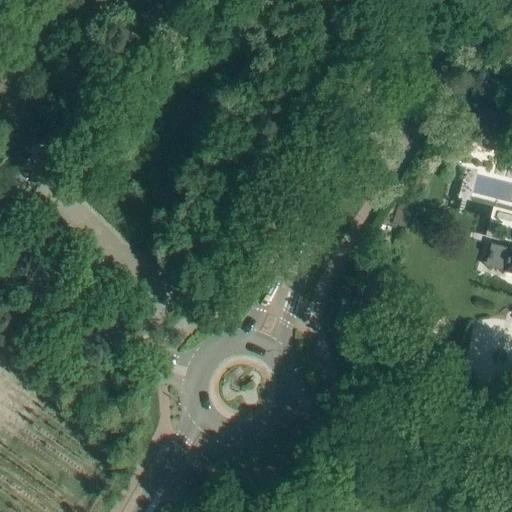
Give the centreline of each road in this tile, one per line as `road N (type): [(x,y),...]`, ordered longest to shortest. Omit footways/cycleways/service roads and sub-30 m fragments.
road 1 (tertiary): [(263,346),(330,184),(435,0)]
road 2 (unclassified): [(197,375),(164,365),(0,233)]
road 3 (tertiary): [(511,458),(288,399)]
road 4 (track): [(172,0),(42,158)]
